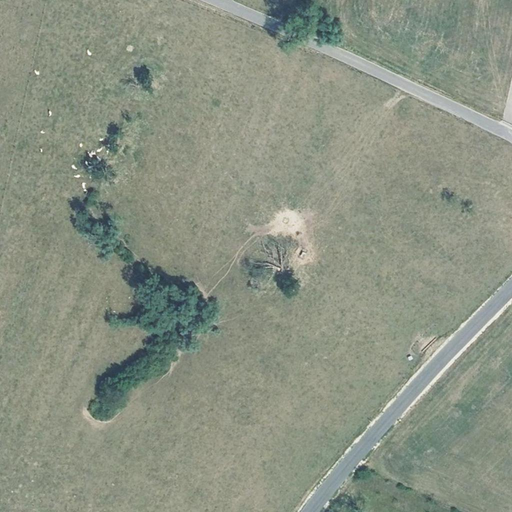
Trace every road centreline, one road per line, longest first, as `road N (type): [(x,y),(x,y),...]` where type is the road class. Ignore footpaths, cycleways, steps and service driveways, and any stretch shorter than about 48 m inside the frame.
road 1 (unclassified): [(211,0),(511,136)]
road 2 (tertiary): [(511,291),(400,403),(309,511)]
